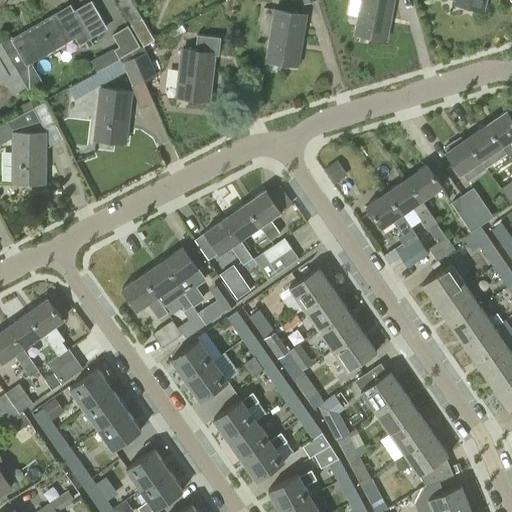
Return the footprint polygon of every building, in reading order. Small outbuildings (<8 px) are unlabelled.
[(386,39),(393,0),(361,0),(355,33),(386,39)] [(483,9),(485,0),(453,0),(453,2),(483,9)] [(297,65),(305,15),(275,10),(267,60),(297,65)] [(1,42),(26,85),(27,85),(29,88),(41,81),(30,62),(74,36),(79,45),(90,39),(77,15),(59,25),(54,15),(13,38),(11,36),(1,42)] [(143,45),(154,39),(141,18),(130,24),(143,45)] [(119,58),(139,46),(128,26),(112,35),(119,46),(114,49),(119,58)] [(26,85),(1,42),(0,42),(0,78),(4,77),(13,93),(26,85)] [(209,99),(214,53),(182,49),(177,96),(209,99)] [(134,57),(144,81),(157,76),(146,51),(134,57)] [(133,86),(144,81),(134,57),(122,62),(133,86)] [(125,142),(131,91),(100,87),(95,138),(125,142)] [(45,129),(57,123),(46,101),(34,108),(45,129)] [(13,130),(40,121),(33,108),(9,121),(13,130)] [(485,125),(506,154),(511,162),(511,141),(511,139),(511,138),(511,119),(506,110),(485,125)] [(485,168),(506,154),(485,125),(465,138),(480,160),(485,168)] [(44,183),(44,133),(14,132),(13,182),(44,183)] [(479,172),(485,168),(480,160),(465,138),(458,143),(454,137),(442,144),(443,146),(461,173),(473,164),(479,172)] [(347,174),(336,159),(324,168),(335,183),(347,174)] [(421,200),(441,186),(427,164),(406,178),(421,200)] [(454,248),(421,200),(406,178),(387,191),(402,213),(412,206),(428,230),(429,229),(437,242),(429,248),(437,260),(454,248)] [(511,204),(511,203),(511,180),(500,188),(511,204)] [(472,188),(462,195),(481,223),(491,216),(472,188)] [(244,204),(259,226),(260,225),(270,240),(280,233),(270,218),(280,211),(265,190),(244,204)] [(429,253),(402,213),(387,191),(367,205),(382,227),(392,219),(402,234),(399,237),(409,251),(401,256),(408,267),(429,253)] [(462,195),(451,203),(470,231),(481,223),(462,195)] [(239,239),(240,239),(259,226),(244,204),(224,218),(239,239)] [(253,257),(240,239),(239,239),(224,218),(205,231),(220,252),(231,245),(243,263),(253,257)] [(507,252),(511,249),(511,238),(501,222),(491,229),(507,252)] [(488,258),(498,251),(480,225),(463,237),(472,251),(479,246),(488,258)] [(283,238),(262,252),(269,262),(291,247),(284,237),(283,238)] [(161,261),(192,306),(204,298),(196,286),(206,278),(184,246),(161,261)] [(268,279),(298,259),(291,247),(269,262),(262,252),(253,258),(268,279)] [(505,284),(511,279),(511,271),(498,251),(488,258),(505,284)] [(185,311),(192,306),(161,261),(141,275),(163,307),(164,306),(176,298),(185,311)] [(437,305),(466,285),(451,263),(422,283),(437,305)] [(304,308),(333,288),(318,266),(289,286),(304,308)] [(168,311),(164,306),(163,307),(141,275),(121,289),(135,310),(146,303),(157,319),(168,311)] [(242,277),(228,286),(237,299),(250,289),(242,277)] [(224,310),(236,301),(221,280),(209,289),(224,310)] [(451,326),(480,305),(466,285),(437,305),(451,326)] [(318,329),(347,309),(333,288),(304,308),(318,329)] [(47,298),(27,312),(27,314),(42,334),(43,333),(58,355),(47,363),(54,373),(76,358),(68,348),(67,349),(62,341),(64,339),(54,325),(62,319),(47,298)] [(465,346),(494,326),(503,320),(497,312),(489,318),(480,305),(451,326),(465,346)] [(185,311),(184,313),(196,330),(205,324),(192,306),(185,311)] [(274,330),(259,309),(249,315),(264,337),(274,330)] [(332,349),(361,329),(347,309),(318,329),(332,349)] [(241,337),(251,330),(237,310),(227,316),(241,337)] [(22,348),(42,334),(27,314),(27,312),(7,326),(22,348)] [(287,331),(302,320),(297,314),(282,325),(287,331)] [(163,347),(182,334),(172,319),(153,333),(163,347)] [(0,358),(2,362),(22,348),(7,326),(0,331),(0,358)] [(480,367),(509,347),(494,326),(465,346),(480,367)] [(361,329),(332,349),(347,371),(376,351),(361,329)] [(255,357),(265,351),(251,330),(241,337),(255,357)] [(289,350),(274,330),(264,337),(279,357),(289,350)] [(170,358),(185,379),(214,359),(199,338),(170,358)] [(494,388),(511,375),(511,351),(509,347),(480,367),(494,388)] [(269,377),(279,371),(265,351),(255,357),(269,377)] [(30,376),(38,370),(29,357),(21,363),(30,376)] [(76,358),(54,373),(61,384),(83,368),(76,358)] [(294,358),(284,365),(293,378),(303,371),(294,358)] [(214,359),(185,379),(200,400),(229,380),(214,359)] [(83,408),(111,389),(97,369),(69,388),(83,408)] [(375,411),(404,391),(390,370),(360,390),(375,411)] [(283,398),(293,391),(279,371),(269,377),(283,398)] [(511,375),(494,388),(509,409),(511,407),(511,375)] [(323,400),(311,381),(301,388),(314,407),(323,400)] [(3,394),(17,415),(22,411),(33,403),(19,383),(3,394)] [(125,409),(111,389),(83,408),(98,428),(125,409)] [(298,418),(307,411),(293,391),(283,398),(298,418)] [(390,432),(419,412),(404,391),(375,411),(390,432)] [(6,422),(17,415),(3,394),(0,396),(0,424),(1,426),(6,422)] [(42,407),(43,408),(51,420),(64,411),(54,397),(42,407)] [(241,398),(212,418),(227,439),(256,418),(241,398)] [(48,435),(57,429),(51,420),(43,408),(34,415),(48,435)] [(112,449),(139,429),(125,409),(98,428),(112,449)] [(17,415),(6,422),(13,433),(30,422),(22,411),(17,415)] [(314,454),(330,444),(322,432),(307,411),(298,418),(312,438),(302,445),(310,457),(314,454)] [(337,441),(348,434),(336,412),(325,418),(337,441)] [(404,453),(433,433),(419,412),(390,432),(404,453)] [(256,418),(227,439),(241,459),(270,439),(256,418)] [(62,455),(71,449),(57,429),(48,435),(62,455)] [(433,433),(404,453),(419,475),(426,485),(453,474),(446,456),(448,455),(433,433)] [(349,462),(360,456),(348,434),(337,441),(349,462)] [(270,439),(241,459),(256,480),(285,459),(270,439)] [(339,484),(350,478),(339,458),(330,444),(314,454),(321,467),(328,463),(339,484)] [(77,475),(85,469),(71,449),(62,455),(77,475)] [(168,470),(153,450),(126,469),(140,489),(168,470)] [(0,492),(12,485),(0,467),(0,459),(2,458),(0,454),(0,492)] [(360,484),(372,478),(360,456),(349,462),(360,484)] [(459,463),(453,466),(456,473),(462,470),(459,463)] [(91,495),(100,489),(85,469),(77,475),(91,495)] [(182,490),(168,470),(140,489),(154,510),(182,490)] [(299,472),(267,489),(279,511),(311,495),(299,472)] [(350,504),(360,498),(350,478),(339,484),(350,504)] [(372,478),(360,484),(372,507),(384,501),(372,478)] [(433,511),(462,511),(471,509),(461,484),(428,498),(433,511)] [(102,511),(109,511),(114,509),(100,489),(91,495),(102,511)] [(54,511),(57,510),(74,499),(68,490),(35,511),(54,511)] [(319,511),(311,495),(279,511),(319,511)] [(367,511),(360,498),(350,504),(354,511),(367,511)] [(198,511),(192,502),(175,511),(198,511)]
